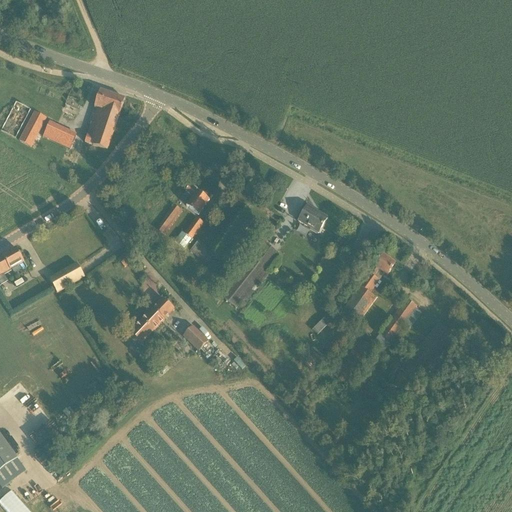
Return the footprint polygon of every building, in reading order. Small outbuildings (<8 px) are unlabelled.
[(107,152),(125,100),(100,91),(95,108),(97,109),(85,144),(107,152)] [(15,139),(26,119),(31,110),(16,103),(1,131),(15,139)] [(35,150),(51,121),(35,113),(20,142),(35,150)] [(52,140),(72,147),(77,135),(57,128),(52,140)] [(219,173),(222,168),(214,164),(212,169),(219,173)] [(199,215),(206,206),(209,201),(197,192),(189,186),(186,191),(193,197),(186,207),(199,216),(199,215)] [(163,234),(180,211),(174,207),(157,230),(163,234)] [(319,235),(328,219),(308,207),(299,222),(319,235)] [(182,233),(181,234),(175,242),(185,250),(191,242),(204,224),(196,218),(184,234),(182,233)] [(190,250),(207,265),(215,256),(199,241),(190,250)] [(237,309),(254,288),(267,272),(280,255),(264,242),(221,296),(237,309)] [(0,258),(0,276),(10,270),(24,263),(17,249),(0,258)] [(125,268),(133,261),(126,253),(118,260),(125,268)] [(387,277),(396,265),(383,255),(339,316),(355,328),(377,298),(369,293),(378,281),(373,277),(378,271),(387,277)] [(57,294),(76,283),(85,278),(77,264),(49,280),(57,294)] [(141,344),(174,310),(164,300),(131,334),(141,344)] [(406,300),(380,335),(375,342),(384,349),(390,342),(391,343),(405,324),(411,328),(421,313),(416,309),(417,307),(406,300)] [(414,396),(419,384),(458,340),(440,324),(409,359),(400,369),(410,378),(400,373),(394,387),(414,396)] [(198,352),(201,350),(208,342),(193,328),(183,338),(198,352)] [(375,350),(360,340),(333,377),(347,388),(375,350)] [(393,365),(390,369),(396,374),(400,369),(409,359),(403,353),(398,359),(394,356),(389,361),(393,365)] [(0,435),(0,473),(18,460),(0,435)] [(0,505),(6,511),(29,511),(12,492),(0,502),(0,505)]
